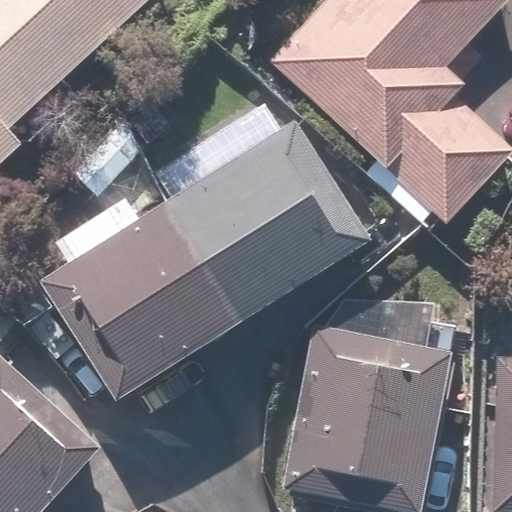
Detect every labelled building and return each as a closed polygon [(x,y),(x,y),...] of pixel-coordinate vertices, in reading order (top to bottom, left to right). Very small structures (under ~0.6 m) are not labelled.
[(21,118),(153,0),(0,0),(0,175),(40,139),(21,118)] [(511,11),(511,0),(330,0),(276,57),(456,228),(511,169),(511,139),(467,97),(479,84),(460,66),(511,11)] [(299,91),(65,241),(80,263),(52,280),(128,398),(388,230),(299,91)] [(461,341),(435,337),(439,301),(351,290),(346,326),(320,323),(299,486),(441,504),(461,341)] [(0,511),(52,511),(118,443),(13,345),(0,358),(0,511)] [(511,352),(504,352),(501,511),(511,510),(511,352)]
